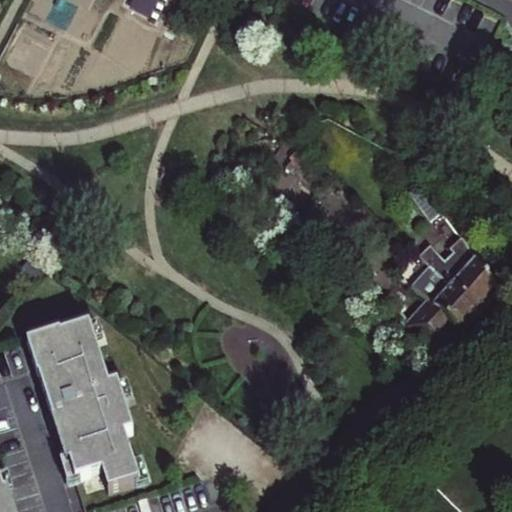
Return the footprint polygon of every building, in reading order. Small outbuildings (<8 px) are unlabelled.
[(154,28),(165,2),(161,0),(125,0),(120,13),(154,28)] [(406,248),(481,317),(500,296),(457,233),(436,255),(416,238),(406,248)] [(402,264),(415,276),(417,273),(427,283),(417,294),(430,306),(416,321),(414,319),(403,330),(432,357),(456,330),(464,336),(481,317),(406,248),(396,259),(402,264)] [(402,264),(394,273),(407,285),(415,276),(402,264)] [(91,330),(31,349),(55,426),(63,424),(67,433),(57,436),(68,469),(72,468),(77,485),(104,476),(111,496),(142,486),(126,439),(135,437),(119,388),(111,391),(91,330)] [(0,511),(13,511),(8,494),(4,496),(0,482),(0,511)]
